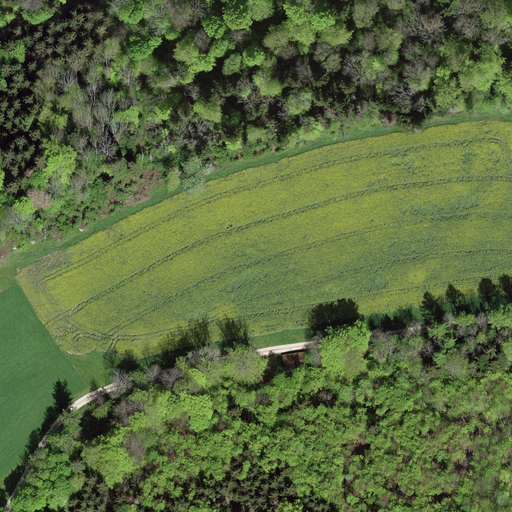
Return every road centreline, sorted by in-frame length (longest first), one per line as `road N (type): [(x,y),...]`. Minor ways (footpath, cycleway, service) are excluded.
road 1 (track): [(511,320),(193,368)]
road 2 (track): [(219,0),(250,18),(315,15),(467,38),(511,63)]
road 3 (track): [(193,368),(111,388),(69,411),(6,511)]
road 4 (track): [(193,368),(129,414),(54,511)]
